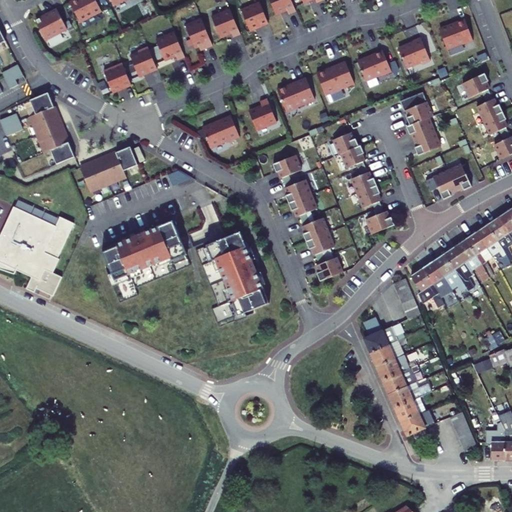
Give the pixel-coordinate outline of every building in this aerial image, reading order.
[(95,0),(74,0),(69,3),(80,23),(101,12),(95,0)] [(270,0),(277,17),(286,13),(288,18),(297,15),(291,0),(270,0)] [(241,12),(251,36),(271,27),(261,3),(241,12)] [(57,10),(35,21),(45,41),(67,30),(63,22),(60,17),(57,10)] [(211,21),(220,43),(233,37),(235,41),(241,38),(231,13),(211,21)] [(200,51),(212,46),(201,19),(185,26),(194,48),(198,47),(200,51)] [(464,19),(439,30),(446,49),(462,43),(463,45),(473,41),(464,19)] [(156,42),(165,64),(177,58),(179,63),(186,60),(175,34),(156,42)] [(396,50),(406,73),(420,67),(424,68),(432,65),(422,39),(396,50)] [(383,50),(358,62),(366,80),(381,74),(382,76),(392,72),(383,50)] [(140,81),(158,74),(149,51),(132,58),(140,81)] [(397,60),(391,62),(395,72),(401,70),(397,60)] [(325,96),(354,84),(345,62),(332,67),(332,68),(326,71),(326,70),(316,74),(325,96)] [(103,71),(113,93),(131,85),(122,63),(103,71)] [(10,69),(11,71),(16,80),(24,76),(18,65),(10,69)] [(4,76),(10,89),(18,85),(11,71),(10,69),(2,73),(4,76)] [(486,77),(463,87),(470,101),(493,91),(486,77)] [(286,112),(315,100),(305,78),(293,83),(293,84),(287,87),(287,86),(277,90),(286,112)] [(100,88),(103,95),(108,92),(105,85),(100,88)] [(54,107),(48,93),(30,101),(36,115),(54,107)] [(261,106),(248,112),(256,130),(276,122),(267,99),(259,102),(261,106)] [(477,111),(482,125),(504,116),(497,102),(477,111)] [(427,106),(407,114),(408,130),(431,121),(427,106)] [(61,125),(54,107),(36,115),(30,117),(38,135),(61,125)] [(0,120),(3,128),(20,122),(16,114),(0,120)] [(230,116),(202,129),(210,147),(225,141),(226,143),(239,137),(230,116)] [(482,125),(487,138),(510,128),(504,116),(482,125)] [(417,143),(437,135),(431,121),(408,130),(410,138),(415,136),(417,143)] [(20,122),(3,128),(7,136),(23,130),(20,122)] [(61,125),(38,135),(45,153),(51,150),(69,143),(61,125)] [(332,140),(338,155),(340,154),(358,147),(358,146),(355,139),(353,139),(350,133),(332,140)] [(443,149),(437,135),(417,143),(418,150),(414,151),(417,161),(443,149)] [(511,140),(494,147),(502,164),(511,158),(511,140)] [(69,143),(51,150),(56,165),(75,157),(69,143)] [(133,149),(140,163),(145,160),(139,146),(133,149)] [(358,147),(340,154),(346,168),(356,165),(362,162),(364,161),(361,154),(363,154),(360,146),(358,146),(358,147)] [(116,153),(123,171),(138,165),(130,147),(116,153)] [(98,160),(108,184),(126,177),(123,171),(116,153),(98,160)] [(275,167),(281,183),(305,173),(299,157),(275,167)] [(98,160),(80,168),(90,192),(108,184),(98,160)] [(364,167),(358,170),(360,175),(366,173),(364,167)] [(460,169),(447,175),(458,195),(471,187),(460,169)] [(356,194),(376,186),(373,178),(372,179),(369,172),(366,173),(360,175),(351,179),(356,194)] [(447,175),(434,180),(445,201),(458,195),(447,175)] [(285,191),(297,219),(319,209),(308,182),(285,191)] [(380,193),(376,186),(356,194),(362,208),(372,204),(379,202),(380,201),(378,194),(380,193)] [(372,204),(375,210),(381,207),(379,202),(372,204)] [(55,227),(13,208),(0,237),(0,267),(13,273),(15,268),(35,277),(29,290),(52,301),(63,277),(54,272),(77,223),(60,216),(55,227)] [(511,230),(511,209),(503,216),(511,230)] [(365,220),(371,234),(394,225),(391,217),(389,218),(386,211),(365,220)] [(511,230),(503,216),(492,223),(508,247),(511,244),(511,230)] [(173,220),(102,250),(115,281),(170,258),(172,261),(188,255),(173,220)] [(304,228),(314,257),(334,250),(323,221),(304,228)] [(508,247),(492,223),(481,230),(496,251),(500,258),(504,266),(507,264),(501,252),(508,247)] [(496,251),(481,230),(471,237),(487,262),(493,258),(501,271),(505,268),(504,266),(500,258),(496,251)] [(269,303),(240,232),(206,246),(212,261),(215,260),(238,316),(269,303)] [(487,262),(471,237),(460,244),(477,269),(487,262)] [(477,269),(460,244),(450,251),(464,272),(471,267),(473,271),(471,272),(476,281),(482,277),(477,269)] [(464,272),(450,251),(440,258),(457,283),(460,290),(462,293),(467,290),(461,279),(467,275),(464,272)] [(457,283),(440,258),(430,265),(447,290),(453,286),(456,293),(460,290),(457,283)] [(317,267),(323,281),(342,273),(337,259),(317,267)] [(447,290),(430,265),(419,272),(436,296),(437,299),(448,292),(447,290)] [(436,296),(419,272),(408,280),(418,295),(416,296),(421,307),(431,300),(436,309),(441,307),(437,299),(436,296)] [(421,316),(405,279),(393,285),(409,322),(421,316)] [(381,323),(378,316),(366,321),(369,328),(381,323)] [(381,323),(369,328),(371,337),(383,332),(381,323)] [(396,338),(392,328),(383,332),(371,337),(364,340),(377,354),(412,339),(403,335),(396,338)] [(491,336),(484,339),(489,350),(496,347),(491,336)] [(409,345),(412,339),(377,354),(384,367),(405,357),(401,348),(409,345)] [(489,350),(484,339),(477,343),(483,356),(491,353),(489,350)] [(511,365),(511,356),(510,351),(499,355),(504,369),(511,365)] [(405,357),(384,367),(389,380),(419,366),(411,365),(403,369),(405,357)] [(503,371),(497,357),(483,363),(489,377),(503,371)] [(419,366),(389,380),(396,393),(408,387),(417,383),(413,375),(421,371),(419,366)] [(408,387),(396,393),(401,409),(424,398),(427,396),(423,388),(404,396),(408,387)] [(424,398),(401,409),(408,423),(427,414),(430,413),(424,398)] [(462,412),(449,418),(465,454),(478,449),(462,412)] [(427,414),(408,423),(412,439),(417,436),(428,431),(428,428),(428,425),(427,414)] [(511,466),(511,428),(506,414),(494,419),(499,428),(503,437),(503,466),(511,466)] [(428,425),(428,428),(429,430),(437,427),(435,422),(428,425)] [(503,437),(499,428),(495,429),(496,439),(485,439),(485,450),(489,450),(489,467),(503,466),(503,437)] [(428,431),(417,436),(422,448),(433,445),(428,431)]
